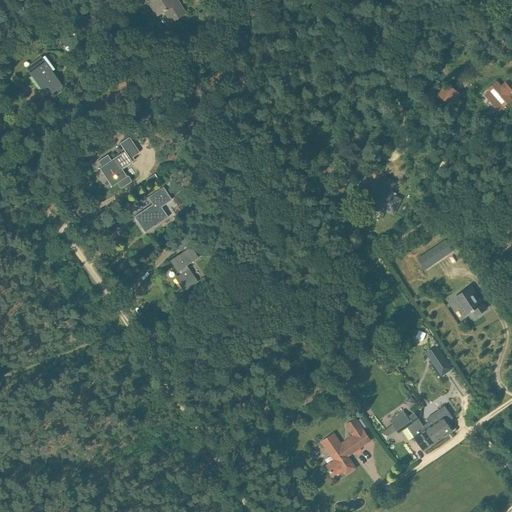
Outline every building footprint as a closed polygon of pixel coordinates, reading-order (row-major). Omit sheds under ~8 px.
[(170,22),(185,13),(177,0),(149,0),(147,1),(156,15),(163,11),(170,22)] [(47,84),(52,91),(61,84),(41,57),(27,68),(32,75),(34,74),(35,76),(44,87),(41,88),(42,89),(47,84)] [(501,86),(497,82),(488,89),(503,106),(511,99),(511,90),(505,83),(501,86)] [(437,96),(451,107),(462,94),(447,83),(437,96)] [(420,144),(426,138),(416,127),(410,133),(420,144)] [(125,151),(100,167),(113,186),(118,182),(122,188),(130,182),(121,169),(135,160),(133,157),(138,153),(128,137),(119,143),(125,151)] [(368,146),(360,142),(355,152),(363,157),(368,146)] [(333,188),(342,193),(354,170),(345,165),(333,188)] [(379,171),(366,165),(362,174),(375,179),(379,171)] [(158,179),(154,174),(146,179),(149,185),(158,179)] [(381,211),(382,209),(393,214),(401,199),(390,194),(395,182),(385,177),(377,192),(373,190),(367,202),(368,205),(381,211)] [(134,217),(144,232),(168,217),(161,207),(172,200),(163,187),(148,197),(152,204),(134,217)] [(477,202),(484,212),(489,208),(481,198),(477,202)] [(452,251),(445,240),(418,258),(425,269),(452,251)] [(176,277),(185,290),(197,282),(186,265),(198,257),(190,246),(170,260),(169,260),(177,272),(180,270),(182,273),(176,277)] [(486,309),(471,286),(460,294),(462,297),(459,300),(467,313),(471,310),(473,311),(476,315),(486,309)] [(441,375),(452,367),(444,356),(433,363),(441,375)] [(405,401),(410,408),(417,403),(412,396),(405,401)] [(364,400),(358,405),(363,412),(369,407),(364,400)] [(429,422),(423,426),(425,428),(425,429),(435,443),(453,431),(447,423),(453,418),(445,406),(427,418),(429,422)] [(414,412),(414,413),(408,416),(403,410),(390,420),(392,424),(380,432),(386,440),(398,432),(399,433),(407,427),(424,450),(435,443),(425,429),(425,428),(423,426),(414,412)] [(351,453),(370,440),(363,429),(362,429),(355,419),(347,425),(354,435),(341,444),(334,433),(322,441),(335,460),(328,465),(333,473),(342,467),(346,474),(355,467),(348,457),(352,454),(351,453)]
